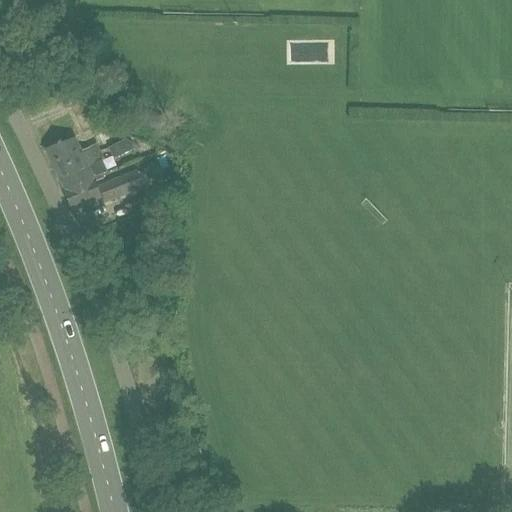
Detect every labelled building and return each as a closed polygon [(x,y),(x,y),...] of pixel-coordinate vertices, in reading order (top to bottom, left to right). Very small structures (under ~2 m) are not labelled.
[(164,119),(144,115),(142,127),(161,131),(164,119)] [(55,170),(100,152),(96,144),(81,150),(75,138),(46,150),(55,170)] [(127,141),(109,149),(114,160),(140,148),(127,141)] [(106,172),(101,160),(103,159),(100,152),(55,170),(64,189),(94,178),(93,177),(106,172)] [(103,203),(132,192),(139,189),(134,175),(126,177),(125,175),(97,186),(94,178),(64,189),(72,210),(102,199),(103,203)] [(163,191),(125,206),(130,217),(167,202),(163,191)]
